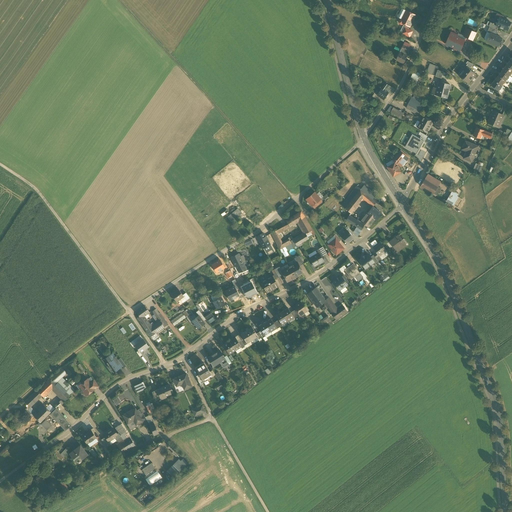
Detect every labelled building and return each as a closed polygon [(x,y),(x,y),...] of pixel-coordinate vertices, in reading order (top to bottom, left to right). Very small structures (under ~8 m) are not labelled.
[(416,15),(406,11),(402,20),(401,20),(400,20),(399,21),(399,22),(399,23),(400,24),(401,24),(402,24),(403,23),(410,27),(416,15)] [(502,19),(499,18),(496,25),(497,26),(500,27),(500,28),(503,29),(504,29),(507,30),(508,28),(509,28),(510,27),(510,26),(510,25),(511,23),(502,19)] [(496,29),(490,27),(487,32),(491,34),(491,33),(496,36),(498,30),(496,29)] [(412,31),(405,28),(403,33),(410,37),(412,31)] [(476,33),(467,29),(465,33),(468,34),(466,38),(473,41),(476,33)] [(457,36),(451,33),(446,44),(460,50),(465,41),(457,37),(457,36)] [(496,36),(491,33),(491,34),(489,38),(490,38),(488,42),(498,46),(501,38),(496,36)] [(407,56),(400,52),(396,60),(404,64),(407,56)] [(511,72),(511,69),(506,65),(502,70),(510,76),(511,72)] [(470,69),(466,66),(463,70),(465,71),(460,77),(468,83),(475,74),(470,69)] [(418,82),(421,73),(413,70),(410,80),(418,82)] [(510,76),(502,70),(499,75),(506,81),(510,76)] [(499,75),(495,80),(502,86),(506,81),(499,75)] [(502,86),(495,80),(491,85),(498,91),(502,86)] [(439,82),(436,94),(447,98),(450,85),(439,82)] [(385,90),(382,88),(377,95),(384,100),(389,93),(388,92),(385,90)] [(423,104),(412,98),(408,105),(416,109),(415,111),(419,112),(423,104)] [(391,113),(401,118),(404,113),(394,108),(391,113)] [(503,115),(494,111),(489,123),(498,127),(503,115)] [(434,122),(423,116),(420,122),(421,123),(418,128),(428,133),(434,122)] [(484,131),(476,127),(473,136),(476,137),(476,138),(479,139),(479,138),(481,139),(482,135),(484,131)] [(511,129),(508,127),(503,136),(511,140),(511,129)] [(423,141),(412,135),(405,147),(417,153),(423,141)] [(478,147),(465,141),(463,148),(467,150),(463,159),(468,160),(469,159),(472,161),(478,147)] [(405,155),(400,151),(393,160),(395,162),(397,165),(399,162),(402,158),(405,155)] [(395,162),(388,167),(394,176),(401,172),(399,168),(402,167),(401,166),(399,162),(397,165),(395,162)] [(482,166),(478,164),(477,164),(476,164),(474,169),(479,173),(482,166)] [(440,181),(429,174),(425,179),(437,186),(440,181)] [(437,186),(425,179),(421,186),(433,193),(437,186)] [(374,195),(363,186),(360,190),(366,195),(371,199),(374,195)] [(349,203),(347,205),(354,210),(363,198),(366,195),(360,190),(360,189),(349,203)] [(320,199),(314,192),(306,200),(312,206),(320,199)] [(451,200),(449,198),(447,201),(452,204),(458,195),(455,193),(451,200)] [(371,199),(366,195),(363,198),(369,203),(372,200),(371,199)] [(320,199),(312,206),(314,208),(322,202),(320,199)] [(354,210),(347,205),(345,208),(350,214),(354,210)] [(372,207),(372,206),(367,213),(374,219),(375,220),(381,213),(372,207)] [(237,209),(227,217),(231,222),(241,213),(237,209)] [(312,230),(301,211),(297,213),(299,216),(297,218),(299,221),(298,222),(305,233),(305,234),(305,233),(306,233),(312,230)] [(297,213),(286,221),(288,224),(290,227),(298,222),(299,221),(297,218),(299,216),(297,213)] [(374,219),(367,213),(360,221),(361,222),(364,225),(368,227),(374,219)] [(361,222),(360,223),(349,216),(346,220),(361,230),(364,225),(361,222)] [(288,224),(271,233),(279,249),(287,245),(285,241),(282,243),(278,234),(290,227),(288,224)] [(350,234),(347,231),(341,236),(347,244),(354,239),(350,234)] [(263,233),(256,237),(263,249),(263,248),(270,245),(263,233)] [(306,235),(305,233),(305,234),(305,233),(300,236),(303,242),(308,238),(306,235)] [(394,238),(388,242),(392,247),(395,251),(405,244),(399,235),(394,239),(394,238)] [(336,239),(328,245),(336,255),(344,249),(339,243),(336,239)] [(287,245),(279,249),(281,253),(293,247),(291,243),(287,245)] [(386,251),(380,243),(372,249),(375,252),(378,257),(386,251)] [(324,255),(320,248),(315,251),(317,254),(318,253),(321,258),(324,255)] [(238,253),(230,257),(235,266),(242,263),(240,256),(239,255),(238,253)] [(317,254),(310,258),(314,266),(323,261),(321,258),(318,253),(317,254)] [(368,254),(365,256),(364,255),(361,258),(362,259),(359,261),(365,269),(370,265),(369,264),(373,261),(370,257),(368,254)] [(299,255),(294,258),(297,263),(297,262),(299,266),(304,263),(299,255)] [(373,255),(370,257),(373,261),(375,265),(379,262),(376,259),(373,255)] [(211,265),(216,273),(224,267),(220,260),(211,265)] [(234,266),(230,260),(225,262),(229,269),(234,266)] [(248,270),(245,261),(242,263),(235,266),(238,273),(248,270)] [(297,263),(289,267),(295,277),(303,273),(299,266),(297,262),(297,263)] [(353,265),(344,271),(351,280),(360,274),(359,274),(359,273),(353,265)] [(279,267),(274,269),(278,277),(283,275),(281,271),(279,267)] [(281,271),(283,275),(287,281),(295,277),(289,267),(281,271)] [(272,276),(266,279),(272,290),(278,287),(272,276)] [(344,281),(341,277),(339,278),(338,277),(335,280),(336,280),(334,282),(336,286),(339,290),(344,286),(347,284),(346,284),(344,281)] [(266,279),(261,282),(267,293),(272,290),(266,279)] [(242,287),(247,297),(256,293),(254,288),(251,282),(251,283),(242,287)] [(236,289),(234,287),(225,292),(229,300),(233,299),(236,298),(236,297),(239,296),(236,289)] [(373,287),(360,296),(362,299),(375,289),(373,287)] [(316,288),(307,295),(317,307),(323,302),(325,301),(325,300),(323,297),(316,288)] [(178,289),(171,295),(176,302),(180,299),(183,296),(183,295),(178,289)] [(220,297),(212,301),(217,309),(224,305),(220,297)] [(337,309),(329,298),(325,300),(325,301),(323,302),(325,305),(327,308),(329,307),(337,319),(346,313),(344,310),(345,309),(342,305),(337,309)] [(302,302),(294,307),(296,309),(300,315),(308,310),(306,308),(306,306),(305,305),(304,304),(302,302)] [(145,306),(136,312),(139,317),(140,318),(143,317),(149,312),(145,306)] [(290,313),(287,308),(282,312),(287,320),(293,317),(290,313)] [(187,309),(171,321),(174,326),(191,314),(187,309)] [(205,319),(199,311),(196,313),(199,316),(203,321),(205,319)] [(210,312),(204,317),(208,321),(214,317),(210,312)] [(282,312),(275,316),(278,320),(281,324),(287,320),(282,312)] [(199,316),(192,321),(198,329),(204,324),(203,321),(199,316)] [(143,317),(140,318),(139,317),(137,318),(150,337),(151,336),(155,333),(151,327),(149,324),(148,325),(143,317)] [(328,317),(324,319),(329,326),(332,323),(328,317)] [(273,323),(270,319),(265,322),(270,331),(276,327),(273,323)] [(329,326),(324,319),(320,322),(325,328),(329,326)] [(159,321),(153,325),(151,327),(155,333),(156,333),(164,327),(161,323),(160,321),(159,321)] [(270,331),(265,322),(259,326),(262,331),(264,334),(270,331)] [(256,334),(252,327),(249,329),(248,329),(247,329),(247,330),(246,331),(252,339),(257,336),(256,334)] [(246,331),(243,333),(243,332),(242,333),(241,334),(244,339),(246,343),(252,339),(246,331)] [(235,338),(230,341),(235,350),(240,346),(241,346),(238,342),(236,339),(235,338)] [(140,353),(148,347),(143,340),(135,346),(138,351),(140,353)] [(230,341),(223,345),(226,350),(229,354),(229,353),(235,350),(230,341)] [(220,350),(208,358),(213,367),(220,363),(222,366),(227,362),(220,350)] [(115,357),(111,360),(108,356),(104,359),(113,372),(121,367),(122,366),(118,360),(115,357)] [(210,372),(204,363),(195,368),(199,374),(199,375),(202,380),(202,379),(207,376),(211,374),(210,372)] [(61,368),(51,377),(56,382),(61,378),(66,373),(61,368)] [(192,387),(186,374),(173,379),(176,385),(181,383),(184,390),(192,387)] [(202,380),(199,375),(196,376),(200,385),(204,383),(202,379),(202,380)] [(51,377),(37,390),(42,396),(44,397),(52,389),(57,384),(56,382),(51,377)] [(75,391),(61,378),(56,382),(57,384),(70,396),(75,391)] [(94,380),(89,383),(86,380),(81,384),(82,386),(80,388),(79,389),(81,391),(83,392),(85,394),(92,389),(93,390),(99,386),(94,380)] [(143,382),(134,387),(137,393),(146,389),(143,382)] [(70,396),(57,384),(52,389),(63,400),(64,401),(70,396)] [(173,393),(169,385),(157,390),(161,398),(173,393)] [(42,396),(37,390),(25,402),(27,405),(30,407),(42,396)] [(157,390),(152,392),(155,400),(161,398),(157,390)] [(121,402),(118,397),(113,401),(116,406),(121,402)] [(152,402),(140,409),(142,413),(145,418),(150,415),(156,412),(152,402)] [(41,403),(37,408),(40,411),(45,406),(41,403)] [(40,411),(45,417),(51,412),(45,406),(40,411)] [(202,406),(195,409),(198,415),(205,412),(202,406)] [(135,408),(123,416),(128,423),(134,420),(137,424),(146,419),(145,418),(142,413),(139,415),(135,408)] [(71,425),(56,409),(50,414),(66,431),(71,425)] [(45,417),(40,411),(37,414),(34,417),(40,423),(45,417)] [(51,425),(46,420),(42,424),(47,429),(51,425)] [(134,420),(128,423),(128,424),(127,425),(130,431),(137,427),(136,425),(137,424),(134,420)] [(126,432),(121,424),(115,428),(118,432),(119,433),(120,435),(126,432)] [(150,426),(154,435),(158,433),(154,424),(150,426)] [(113,430),(109,433),(108,432),(104,434),(104,433),(103,434),(106,437),(109,442),(109,441),(114,438),(117,436),(117,434),(112,428),(113,430)] [(92,431),(82,437),(87,444),(96,438),(94,435),(92,431)] [(127,438),(125,435),(127,434),(126,432),(120,435),(121,437),(123,439),(124,441),(127,446),(125,447),(127,450),(134,445),(129,437),(127,438)] [(106,437),(101,440),(106,448),(111,445),(109,441),(109,442),(106,437)] [(124,441),(117,445),(122,453),(127,450),(125,447),(127,446),(124,441)] [(88,455),(80,445),(69,454),(72,458),(78,454),(78,455),(79,454),(81,457),(83,459),(88,455)] [(61,453),(64,457),(70,452),(66,448),(61,453)] [(53,454),(52,452),(50,454),(54,460),(50,463),(52,466),(58,462),(53,454)] [(179,460),(169,471),(175,476),(184,464),(179,460)] [(152,463),(143,469),(146,474),(156,468),(152,463)] [(150,486),(162,477),(158,470),(145,479),(150,486)]
